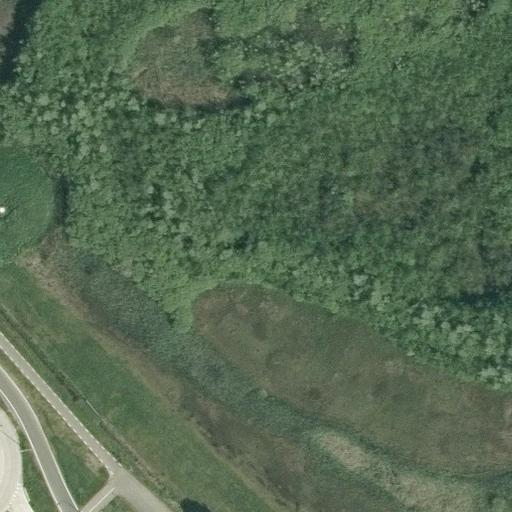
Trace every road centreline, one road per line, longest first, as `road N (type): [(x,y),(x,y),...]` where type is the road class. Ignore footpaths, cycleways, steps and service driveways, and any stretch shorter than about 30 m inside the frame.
road 1 (unclassified): [(154,511),(0,340)]
road 2 (secondary): [(71,511),(0,378)]
